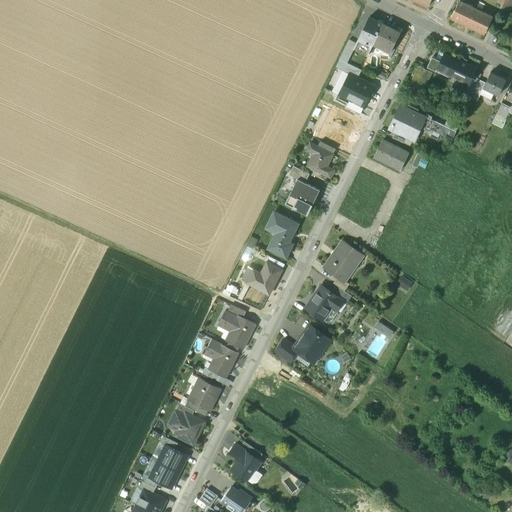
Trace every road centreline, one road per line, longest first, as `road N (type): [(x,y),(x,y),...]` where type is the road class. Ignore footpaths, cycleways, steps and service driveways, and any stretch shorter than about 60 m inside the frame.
road 1 (residential): [(424,24),(181,511)]
road 2 (track): [(0,194),(277,319)]
